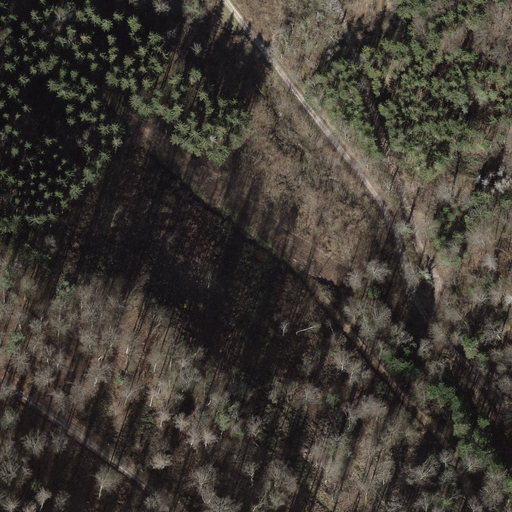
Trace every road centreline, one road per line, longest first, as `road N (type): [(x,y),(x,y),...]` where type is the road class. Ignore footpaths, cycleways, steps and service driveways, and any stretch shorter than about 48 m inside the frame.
road 1 (track): [(476,511),(457,455),(295,265),(226,215),(14,19)]
road 2 (track): [(511,418),(430,307),(361,175),(229,0)]
road 3 (track): [(430,307),(447,295),(444,282),(341,0)]
road 4 (track): [(0,380),(177,511)]
